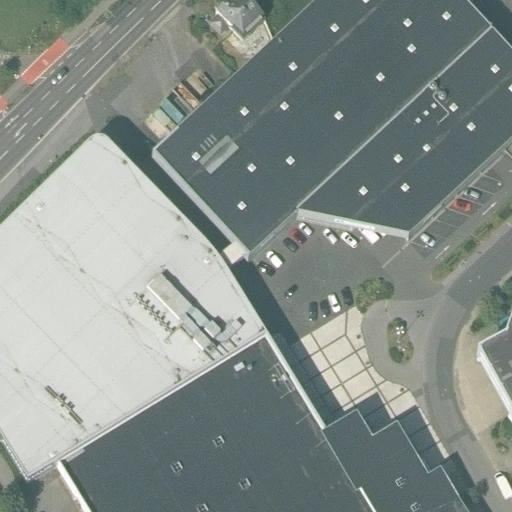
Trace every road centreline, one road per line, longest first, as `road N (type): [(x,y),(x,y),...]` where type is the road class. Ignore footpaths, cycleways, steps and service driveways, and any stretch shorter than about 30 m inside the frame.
road 1 (unclassified): [(498,511),(449,421),(436,366),(446,316),(511,255)]
road 2 (secondary): [(144,0),(0,140)]
